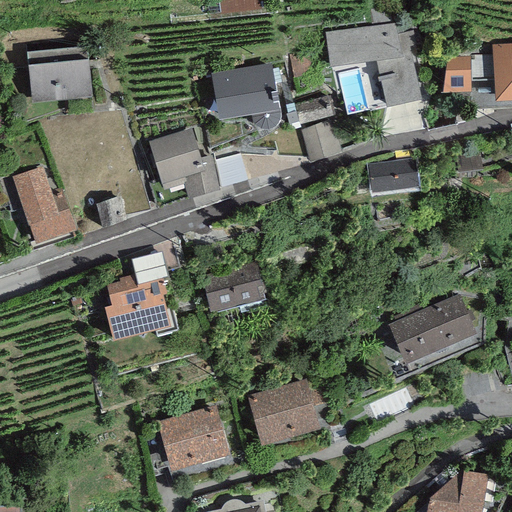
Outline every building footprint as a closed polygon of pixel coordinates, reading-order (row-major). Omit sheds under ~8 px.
[(373,26),(324,32),(329,64),(375,58),(387,102),(421,92),(409,43),(416,42),(412,29),(396,34),(393,22),(373,26)] [(511,42),(491,44),(495,97),(511,95),(511,42)] [(31,100),(63,97),(65,113),(93,110),(92,94),(86,43),(25,50),(31,100)] [(470,54),(448,54),(443,87),(470,88),(470,54)] [(270,61),(211,71),(218,114),(250,109),(251,114),(252,119),(257,123),(262,125),(266,126),(271,125),(275,122),(278,119),(280,114),(280,109),(278,104),(275,84),(278,83),(276,67),(271,67),(270,61)] [(331,110),(327,95),(297,104),(302,119),(331,110)] [(313,156),(344,148),(336,116),(305,124),(313,156)] [(192,125),(148,138),(160,177),(150,180),(157,204),(188,195),(219,185),(209,153),(201,155),(192,125)] [(415,156),(368,163),(372,189),(419,182),(415,156)] [(42,165),(13,175),(36,239),(75,225),(62,189),(52,192),(42,165)] [(256,261),(202,275),(210,306),(212,305),(213,309),(265,296),(256,261)] [(135,273),(118,277),(119,279),(106,282),(111,300),(104,302),(113,335),(170,320),(162,290),(166,289),(162,273),(137,279),(135,273)] [(467,295),(397,328),(416,366),(485,333),(467,295)] [(321,377),(259,399),(276,444),(337,421),(321,377)] [(227,402),(167,423),(183,468),(243,447),(227,402)] [(486,472),(460,468),(427,495),(424,511),(479,511),(481,511),(483,502),(486,472)] [(275,511),(271,496),(216,511),(275,511)]
